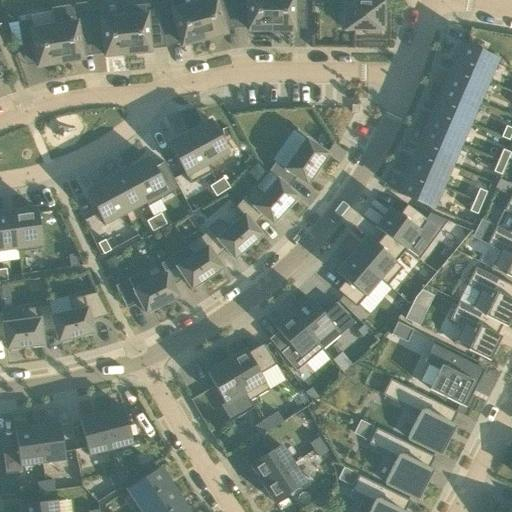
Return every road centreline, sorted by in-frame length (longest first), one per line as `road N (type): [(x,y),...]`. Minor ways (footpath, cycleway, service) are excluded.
road 1 (residential): [(408,73),(246,72),(61,104),(0,128)]
road 2 (residential): [(408,73),(385,134),(340,211),(258,288),(142,355)]
road 3 (residential): [(142,355),(230,511)]
road 4 (residential): [(142,355),(108,371),(0,392)]
